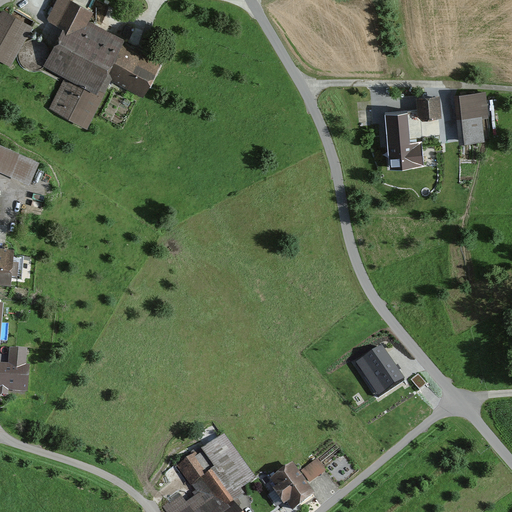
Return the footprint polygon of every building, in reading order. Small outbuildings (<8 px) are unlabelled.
[(89,14),(61,0),(56,0),(45,23),(57,29),(37,67),(65,82),(51,108),(80,124),(103,81),(137,98),(156,62),(84,24),(89,14)] [(0,12),(0,63),(6,67),(28,29),(0,12)] [(487,93),(455,96),(459,146),(485,143),(483,116),(489,115),(487,93)] [(405,95),(374,97),(378,156),(450,151),(448,130),(440,131),(437,97),(422,98),(422,106),(406,107),(405,95)] [(55,162),(0,140),(0,165),(47,184),(55,162)] [(0,219),(2,195),(0,194),(0,279),(19,281),(21,253),(0,251),(0,219)] [(19,341),(0,338),(0,363),(16,366),(19,341)] [(383,351),(357,366),(377,400),(403,385),(383,351)] [(265,488),(232,437),(185,468),(202,493),(173,511),(248,511),(242,503),(265,488)] [(310,472),(305,466),(285,482),(308,511),(325,498),(316,487),(333,473),(324,462),(310,472)]
